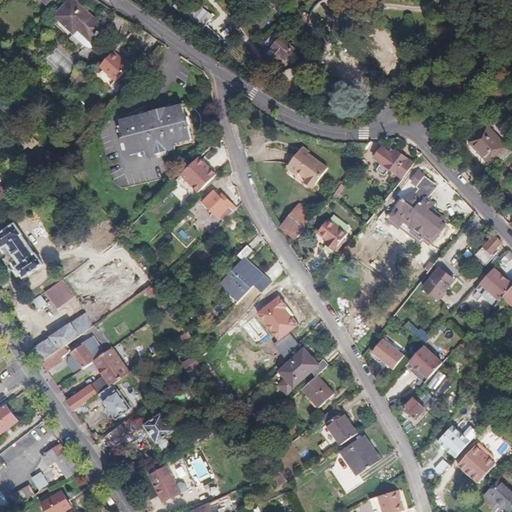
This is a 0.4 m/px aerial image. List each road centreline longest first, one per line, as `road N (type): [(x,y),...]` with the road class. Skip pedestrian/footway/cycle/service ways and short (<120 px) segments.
road 1 (residential): [(428,511),(382,404),(244,177),(218,70)]
road 2 (tertiary): [(129,511),(0,322)]
road 3 (residential): [(218,70),(321,125),(376,128)]
road 4 (residential): [(376,128),(482,0)]
road 5 (residential): [(511,239),(403,128)]
road 6 (residential): [(118,0),(218,70)]
